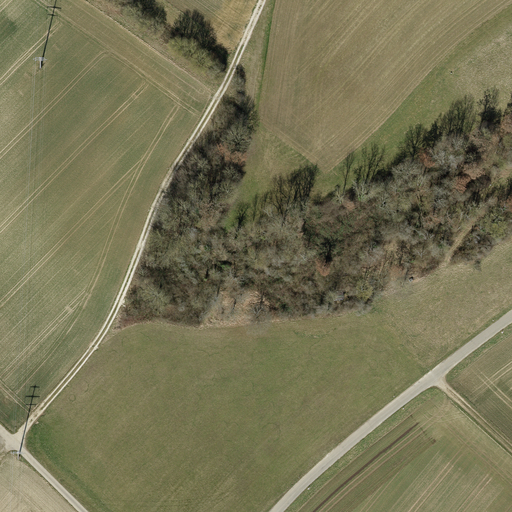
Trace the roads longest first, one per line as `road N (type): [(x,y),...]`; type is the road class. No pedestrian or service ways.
road 1 (track): [(263,0),(162,202),(108,333),(0,455)]
road 2 (tertiary): [(274,511),(511,315)]
road 3 (track): [(0,425),(87,511)]
